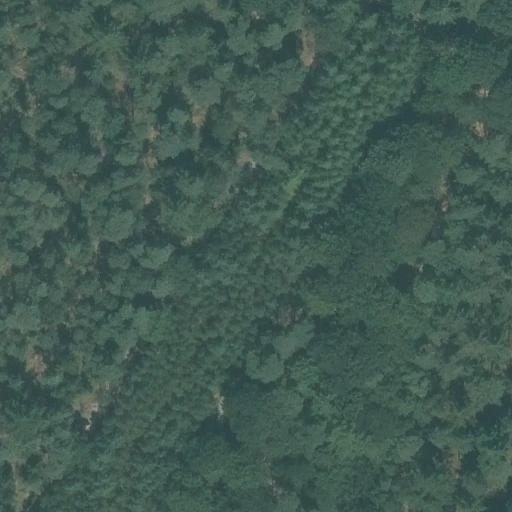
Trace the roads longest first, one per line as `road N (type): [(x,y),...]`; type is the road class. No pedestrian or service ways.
road 1 (unknown): [(24,511),(149,321),(322,0)]
road 2 (track): [(157,511),(459,37)]
